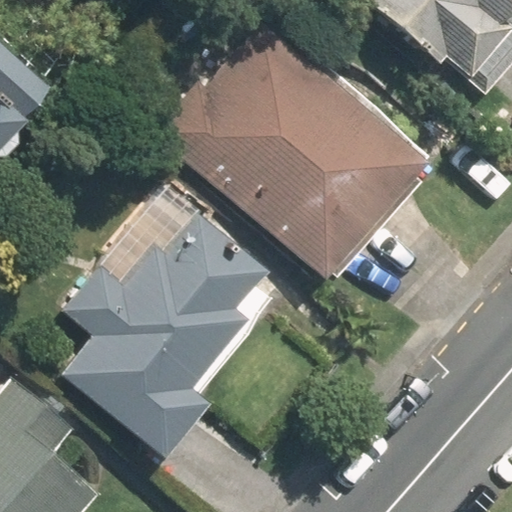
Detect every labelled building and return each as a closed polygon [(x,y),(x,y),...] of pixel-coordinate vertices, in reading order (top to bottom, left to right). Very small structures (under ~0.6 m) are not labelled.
[(511,0),(344,0),(445,81),(452,72),(481,96),(511,56),(511,0)] [(249,15),(142,129),(304,281),(411,167),(249,15)] [(0,114),(30,82),(0,53),(0,114)] [(254,274),(150,189),(49,312),(80,338),(47,379),(146,460),(267,313),(240,291),(254,274)] [(62,437),(0,383),(0,511),(68,511),(83,495),(42,460),(62,437)]
